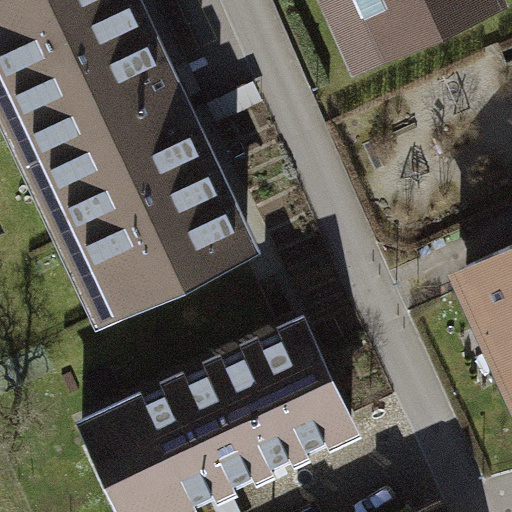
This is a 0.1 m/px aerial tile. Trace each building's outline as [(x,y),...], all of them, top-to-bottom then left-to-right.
[(0,0),(0,98),(101,320),(246,255),(129,0),(0,0)] [(324,0),(356,69),(502,2),(501,0),(324,0)] [(511,248),(461,272),(511,382),(511,248)] [(303,324),(89,425),(128,511),(159,511),(347,420),(303,324)] [(443,511),(437,499),(409,511),(443,511)]
